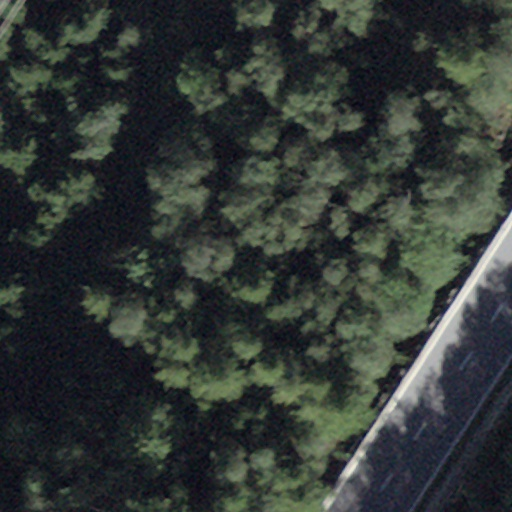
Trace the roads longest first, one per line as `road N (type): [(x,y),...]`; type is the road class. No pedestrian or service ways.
road 1 (track): [(0,351),(49,276),(171,0)]
road 2 (secondary): [(367,511),(511,289)]
